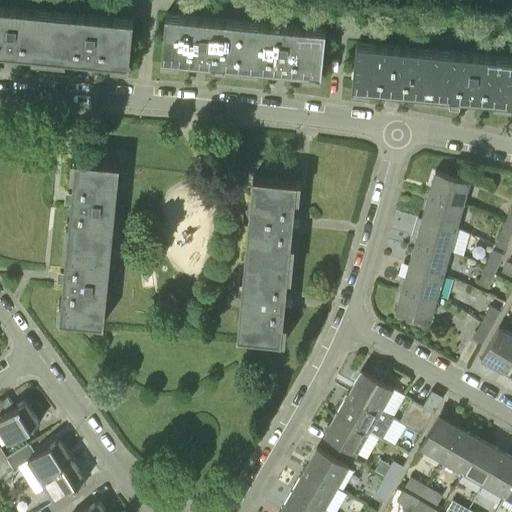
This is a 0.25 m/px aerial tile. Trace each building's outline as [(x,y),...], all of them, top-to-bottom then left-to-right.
[(53,11),(0,6),(0,50),(5,51),(4,53),(14,54),(14,52),(49,55),(53,11)] [(93,60),(129,63),(134,19),(53,11),(49,55),(84,59),(84,61),(93,62),(93,60)] [(197,62),(206,63),(206,61),(241,65),(246,20),(166,12),(161,57),(197,60),(197,62)] [(246,20),(241,65),(276,68),(276,70),(285,71),(286,69),(321,72),(325,28),(246,20)] [(436,50),(356,42),(352,85),(387,89),(387,91),(396,92),(397,92),(397,90),(431,93),(436,50)] [(511,56),(436,50),(431,93),(467,96),(466,98),(467,98),(476,99),(476,97),(511,101),(511,95),(511,56)] [(111,243),(116,199),(119,163),(75,159),(71,198),(67,239),(111,243)] [(429,193),(463,203),(469,179),(435,170),(429,193)] [(293,220),(297,181),(253,176),(245,256),(289,260),(293,220)] [(456,226),(463,203),(429,193),(422,216),(456,226)] [(511,228),(511,205),(503,225),(511,228)] [(415,239),(449,249),(456,226),(422,216),(415,239)] [(511,232),(511,228),(503,225),(495,244),(505,249),(511,232)] [(106,300),(111,243),(67,239),(64,274),(59,318),(104,323),(106,300)] [(443,272),(449,249),(415,239),(409,263),(443,272)] [(485,266),(495,270),(503,253),(493,249),(485,266)] [(285,297),(289,260),(245,256),(240,311),(237,336),(281,340),(285,297)] [(511,275),(511,262),(507,260),(502,270),(511,275)] [(436,296),(443,272),(409,263),(402,286),(436,296)] [(488,287),(494,273),(495,270),(485,266),(478,283),(488,287)] [(430,319),(436,296),(402,286),(396,309),(430,319)] [(491,327),(500,310),(490,305),(481,321),(491,327)] [(491,327),(481,321),(472,338),(482,343),(491,327)] [(511,350),(511,333),(499,326),(481,356),(502,368),(511,350)] [(511,373),(511,350),(502,368),(511,373)] [(380,408),(381,408),(393,387),(361,369),(349,390),(380,408)] [(368,429),(382,437),(394,416),(381,408),(380,408),(349,390),(337,411),(368,429)] [(410,426),(423,404),(412,398),(399,420),(410,426)] [(26,400),(0,416),(0,427),(8,441),(40,422),(26,400)] [(421,433),(434,411),(423,404),(410,426),(421,433)] [(355,450),(368,429),(337,411),(324,432),(355,450)] [(442,457),(460,426),(439,414),(422,445),(442,457)] [(463,469),(481,438),(460,426),(442,457),(463,469)] [(59,437),(36,453),(29,442),(6,456),(0,460),(0,476),(14,468),(28,459),(41,479),(73,459),(59,437)] [(484,481),(502,450),(481,438),(463,469),(484,481)] [(304,468),(336,486),(348,465),(316,446),(304,468)] [(511,480),(511,456),(502,450),(484,481),(504,493),(511,480)] [(73,459),(41,479),(54,500),(86,479),(73,459)] [(403,465),(393,460),(384,477),(393,482),(403,465)] [(292,489),(324,507),(336,486),(304,468),(292,489)] [(411,475),(405,485),(421,494),(426,484),(411,475)] [(374,493),(384,498),(393,482),(384,477),(374,493)] [(426,484),(421,494),(438,503),(443,494),(426,484)] [(284,511),(320,511),(324,507),(292,489),(280,509),(284,511)] [(412,509),(418,499),(402,490),(397,500),(412,509)] [(106,511),(98,499),(78,511),(106,511)] [(417,511),(432,511),(435,509),(418,499),(412,509),(417,511)] [(452,499),(447,509),(452,511),(466,511),(468,509),(452,499)]
